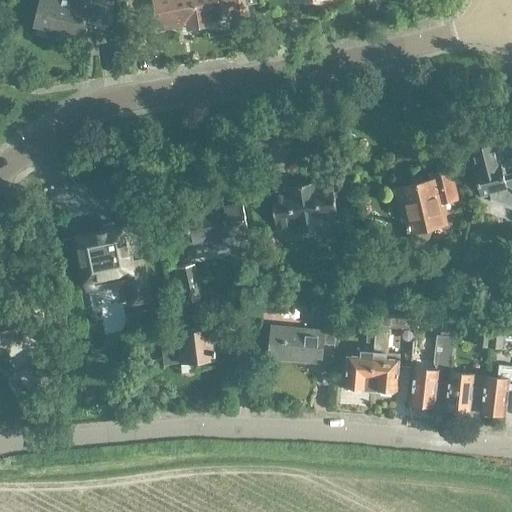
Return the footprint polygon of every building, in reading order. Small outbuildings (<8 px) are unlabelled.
[(40,0),(35,23),(83,35),(86,22),(114,21),(113,0),(96,0),(97,1),(91,1),(88,0),(40,0)] [(153,0),(159,28),(180,24),(180,22),(187,21),(188,27),(210,24),(209,19),(220,18),(219,11),(232,9),(233,16),(248,14),(245,0),(153,0)] [(492,200),(511,207),(511,174),(504,176),(501,163),(500,163),(495,143),(470,148),(475,168),(474,168),(481,195),(490,193),(492,200)] [(420,181),(400,186),(405,209),(401,210),(404,221),(407,221),(410,233),(429,228),(429,226),(445,223),(443,213),(446,212),(444,201),(456,198),(450,168),(418,175),(420,181)] [(325,230),(344,227),(342,213),(338,213),(332,182),(317,185),(316,181),(301,184),(301,188),(271,193),(277,227),(292,225),(293,232),(320,228),(319,226),(324,226),(324,227),(325,227),(325,230)] [(249,232),(240,193),(215,198),(216,202),(184,209),(192,245),(249,232)] [(124,226),(77,236),(87,288),(128,279),(133,303),(149,299),(140,260),(131,262),(124,226)] [(334,344),(337,309),(326,308),(324,328),(322,328),(322,331),(272,326),(269,355),(320,361),(322,343),(334,344)] [(375,344),(374,349),(371,389),(379,389),(379,393),(392,394),(392,391),(396,391),(396,377),(398,377),(399,359),(386,358),(387,350),(390,325),(414,327),(415,316),(415,315),(377,312),(376,330),(375,344)] [(0,341),(20,336),(13,313),(0,316),(0,341)] [(438,381),(448,382),(450,370),(455,323),(446,322),(445,335),(435,334),(433,348),(438,348),(436,361),(431,361),(430,367),(416,366),(412,401),(415,405),(422,406),(424,403),(435,405),(438,381)] [(163,331),(167,363),(195,359),(196,365),(216,363),(214,339),(218,339),(216,325),(178,329),(163,331)] [(475,347),(488,348),(490,330),(477,328),(475,335),(476,335),(475,347)] [(375,342),(376,330),(367,329),(366,342),(375,342)] [(488,348),(502,349),(505,332),(490,330),(488,348)] [(361,388),(371,389),(374,349),(361,348),(361,356),(346,354),(345,373),(346,373),(345,386),(348,387),(348,389),(361,391),(361,388)] [(485,376),(484,387),(484,388),(482,410),(483,411),(486,414),(494,415),(496,412),(505,413),(509,379),(511,378),(511,363),(500,362),(498,376),(486,374),(486,376),(485,376)] [(450,370),(448,382),(449,382),(446,406),(447,406),(450,409),(457,410),(460,407),(469,409),(472,392),(475,392),(475,393),(481,394),(482,387),(484,387),(485,376),(474,375),(474,373),(452,370),(450,370)]
